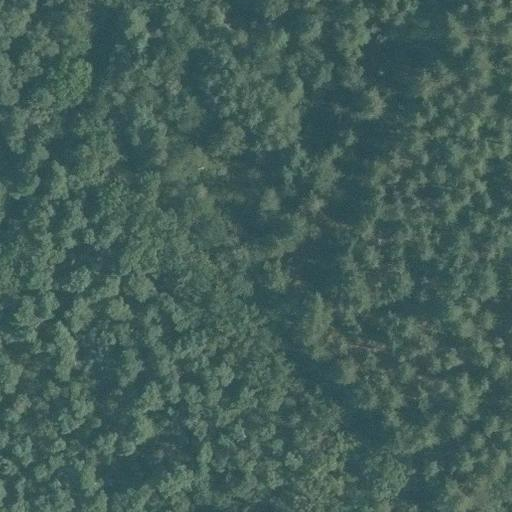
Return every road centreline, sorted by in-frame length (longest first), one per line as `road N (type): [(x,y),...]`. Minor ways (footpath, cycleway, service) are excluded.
road 1 (track): [(85,91),(462,511)]
road 2 (track): [(0,226),(85,91)]
